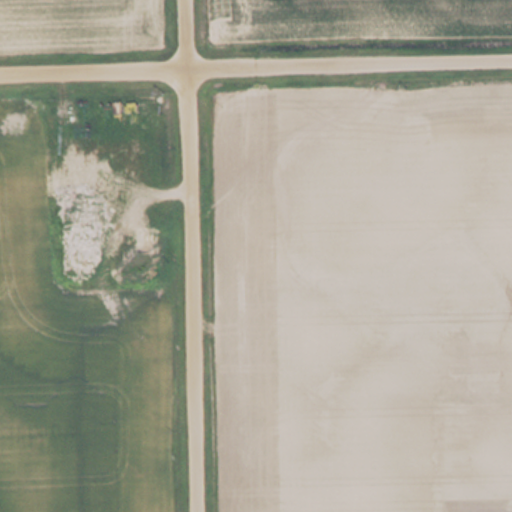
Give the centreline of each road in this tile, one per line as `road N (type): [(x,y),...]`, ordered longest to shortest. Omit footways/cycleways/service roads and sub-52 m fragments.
road 1 (residential): [(0,76),(511,63)]
road 2 (residential): [(190,511),(179,0)]
